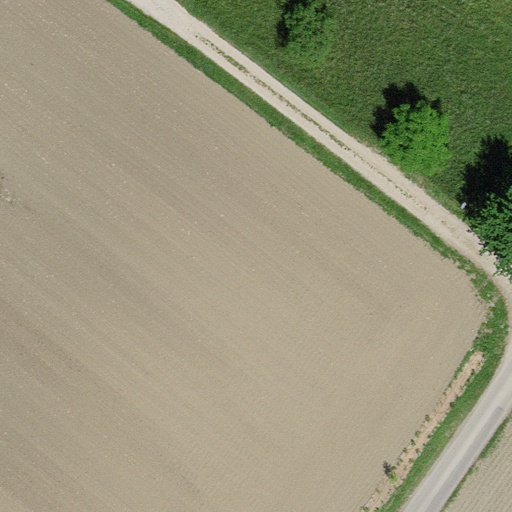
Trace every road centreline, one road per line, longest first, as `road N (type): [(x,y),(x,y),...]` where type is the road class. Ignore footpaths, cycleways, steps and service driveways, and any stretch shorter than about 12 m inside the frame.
road 1 (track): [(150,0),(511,271)]
road 2 (track): [(423,511),(511,385)]
